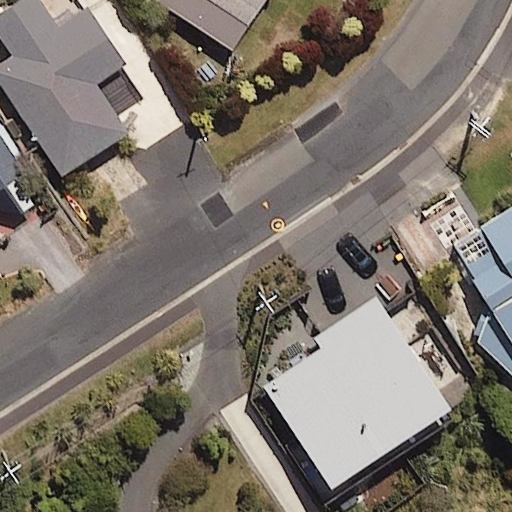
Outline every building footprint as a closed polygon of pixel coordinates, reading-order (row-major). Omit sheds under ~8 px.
[(89,3),(58,24),(42,0),(0,0),(0,81),(60,172),(128,127),(95,78),(125,59),(89,3)] [(161,0),(230,47),(262,0),(161,0)] [(0,186),(30,167),(0,120),(0,186)] [(511,204),(450,244),(491,309),(472,321),(511,383),(511,204)] [(323,490),(451,400),(376,293),(319,332),(324,338),(299,355),(262,381),(301,435),(290,443),(323,490)]
